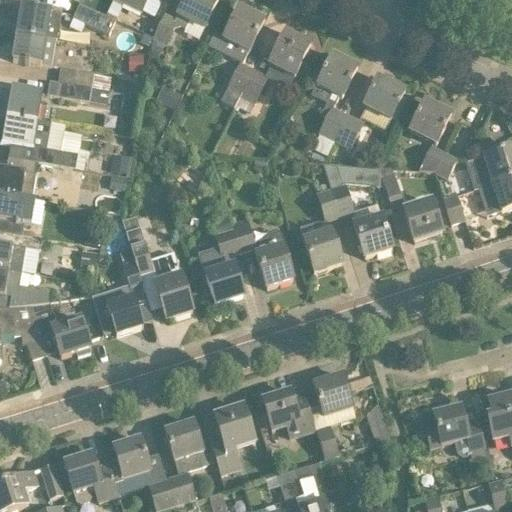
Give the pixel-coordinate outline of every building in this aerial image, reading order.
[(115,0),(114,3),(123,7),(150,21),(160,0),(115,0)] [(211,0),(186,0),(182,8),(176,20),(204,34),(219,4),(211,0)] [(71,23),(93,33),(107,39),(114,25),(78,8),(71,23)] [(45,42),(55,44),(57,44),(61,16),(22,10),(17,37),(45,42)] [(238,13),(229,31),(222,44),(238,52),(231,65),(240,69),(221,107),(233,113),(239,101),(252,75),(242,70),(264,26),(238,13)] [(152,43),(164,49),(176,26),(164,19),(152,43)] [(12,65),(40,70),(50,72),(55,44),(45,42),(17,37),(12,65)] [(285,37),(276,55),(268,70),(293,82),(310,49),(285,37)] [(332,114),(338,101),(342,103),(357,72),(331,60),(324,75),(323,75),(310,100),(325,107),(320,118),(328,121),(332,114)] [(59,73),(57,87),(91,92),(94,78),(59,73)] [(266,83),(252,75),(239,101),(254,108),(266,83)] [(363,111),(367,113),(362,123),(385,135),(404,96),(402,95),(401,89),(395,87),(390,89),(377,83),(363,111)] [(47,100),(74,104),(89,107),(91,92),(57,87),(49,86),(47,100)] [(11,93),(7,120),(36,125),(41,97),(8,91),(7,93),(11,93)] [(435,150),(442,137),(451,119),(424,106),(408,137),(435,150)] [(332,114),(328,121),(319,139),(333,146),(346,121),(332,114)] [(64,130),(36,125),(7,120),(2,147),(0,146),(0,147),(10,150),(8,162),(35,166),(75,173),(77,159),(59,156),(64,130)] [(346,121),(333,146),(349,154),(362,129),(346,121)] [(434,178),(443,158),(430,152),(418,176),(434,178)] [(511,152),(483,162),(467,167),(476,195),(511,183),(511,152)] [(115,158),(112,173),(131,176),(133,161),(115,158)] [(457,165),(443,158),(434,178),(447,184),(457,165)] [(0,198),(20,202),(32,204),(36,180),(33,179),(35,166),(8,162),(6,174),(0,173),(0,198)] [(330,196),(332,201),(338,222),(351,218),(342,188),(384,192),(378,173),(322,169),(330,196)] [(403,211),(400,201),(392,174),(378,173),(384,192),(391,215),(403,211)] [(112,176),(112,188),(128,189),(128,176),(112,176)] [(501,217),(511,213),(511,183),(476,195),(492,190),(501,217)] [(338,222),(332,201),(330,196),(317,200),(325,226),(338,222)] [(0,236),(22,240),(24,228),(31,229),(35,204),(32,204),(20,202),(0,198),(0,236)] [(456,201),(442,205),(451,230),(464,226),(456,201)] [(441,239),(435,220),(431,206),(403,215),(413,248),(441,239)] [(391,254),(385,235),(380,221),(353,230),(364,263),(391,254)] [(232,229),(234,235),(241,257),(253,254),(266,294),(292,285),(281,251),(283,250),(279,237),(274,235),(266,238),(262,244),(253,247),(246,224),(232,229)] [(129,253),(134,266),(143,295),(154,291),(165,325),(192,317),(173,257),(149,265),(140,235),(125,239),(129,253)] [(243,301),(233,270),(230,261),(241,257),(234,235),(215,241),(218,252),(198,258),(214,310),(243,301)] [(42,243),(22,240),(0,236),(0,274),(8,275),(21,278),(25,252),(40,254),(42,243)] [(342,270),(336,251),(331,236),(302,245),(313,279),(342,270)] [(143,295),(134,266),(122,271),(131,299),(143,295)] [(0,312),(10,312),(32,311),(48,309),(51,295),(31,292),(30,293),(19,291),(21,278),(8,275),(0,274),(0,312)] [(106,311),(110,322),(116,341),(142,333),(133,302),(106,311)] [(48,309),(32,311),(42,344),(53,341),(60,363),(76,358),(77,362),(90,358),(89,354),(90,353),(81,323),(56,330),(50,309),(48,309)] [(32,311),(10,312),(0,312),(0,367),(0,362),(0,340),(14,340),(14,344),(24,343),(31,364),(46,360),(42,345),(42,344),(32,311)] [(323,423),(352,413),(342,380),(312,390),(323,423)] [(294,410),(292,402),(290,397),(261,406),(271,436),(286,432),(290,443),(315,435),(305,407),(294,410)] [(511,400),(488,406),(492,422),(487,423),(493,446),(510,442),(511,451),(511,450),(511,400)] [(211,452),(216,467),(220,480),(240,474),(234,454),(254,448),(243,412),(214,421),(222,448),(211,452)] [(459,457),(470,454),(484,451),(478,428),(464,431),(460,413),(433,420),(436,433),(425,436),(429,450),(452,445),(454,454),(459,457)] [(207,470),(203,458),(194,427),(164,436),(177,480),(207,470)] [(324,466),(338,461),(329,433),(315,437),(324,466)] [(108,471),(113,488),(150,476),(139,444),(112,453),(117,468),(108,471)] [(90,502),(87,494),(93,492),(98,508),(117,501),(113,488),(108,471),(96,474),(91,459),(63,468),(75,507),(80,509),(87,507),(90,502)] [(276,481),(285,507),(285,506),(286,511),(325,511),(323,505),(322,505),(311,470),(276,481)] [(40,475),(43,487),(49,504),(62,500),(54,471),(40,475)] [(0,511),(23,511),(27,511),(22,496),(37,491),(33,478),(0,487),(0,511)] [(186,480),(167,486),(174,511),(176,511),(194,506),(186,480)] [(154,511),(174,511),(167,486),(148,492),(154,511)] [(487,489),(492,511),(507,511),(501,486),(487,489)] [(208,502),(211,511),(224,511),(220,498),(208,502)] [(423,505),(424,511),(439,511),(437,502),(423,505)]
